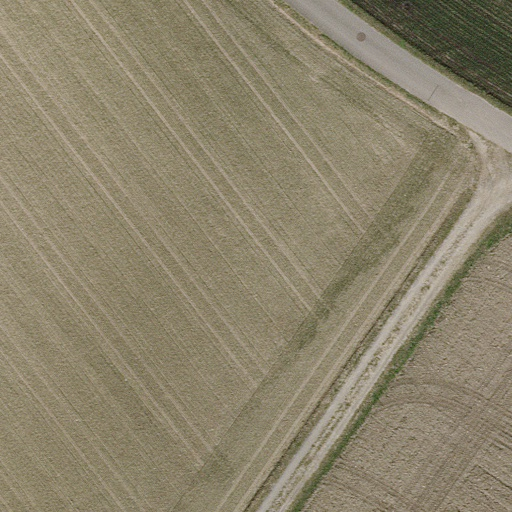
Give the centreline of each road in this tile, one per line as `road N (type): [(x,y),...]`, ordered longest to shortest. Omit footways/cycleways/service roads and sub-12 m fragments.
road 1 (track): [(255,511),(511,153)]
road 2 (unclassified): [(378,0),(511,104)]
